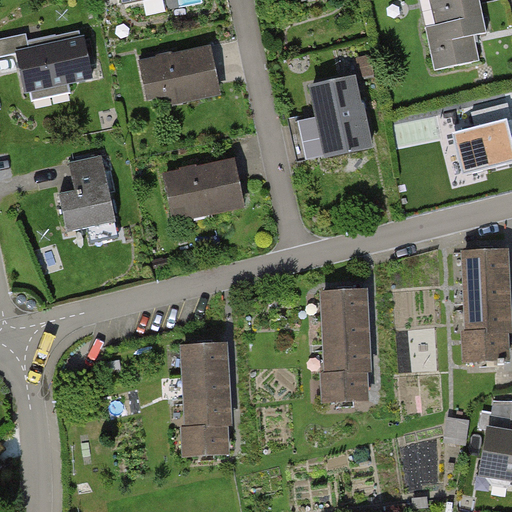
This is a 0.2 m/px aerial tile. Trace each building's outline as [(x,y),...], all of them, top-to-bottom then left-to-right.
[(110,0),(113,11),(161,2),(160,0),(110,0)] [(285,0),(288,10),(324,0),(285,0)] [(473,0),(424,0),(430,29),(421,31),(431,76),(480,65),(475,39),(482,37),(473,0)] [(20,34),(0,38),(0,57),(11,55),(19,95),(86,82),(77,34),(22,45),(20,34)] [(203,46),(134,59),(142,102),(161,99),(163,108),(213,98),(203,46)] [(347,76),(298,88),(315,160),(364,148),(347,76)] [(500,115),(447,128),(457,171),(511,159),(500,115)] [(103,157),(70,164),(76,191),(61,194),(70,233),(117,223),(103,157)] [(228,161),(159,175),(168,222),(237,209),(228,161)] [(506,255),(466,256),(470,336),(465,336),(467,365),(506,363),(504,336),(510,336),(506,255)] [(365,295),(325,297),(328,377),(324,377),(325,406),(364,404),(363,376),(368,376),(365,295)] [(225,348),(184,350),(188,430),(184,430),(185,459),(224,457),(223,430),(228,429),(225,348)] [(470,424),(448,421),(445,445),(467,448),(470,424)] [(511,433),(477,428),(469,476),(511,483),(511,433)]
